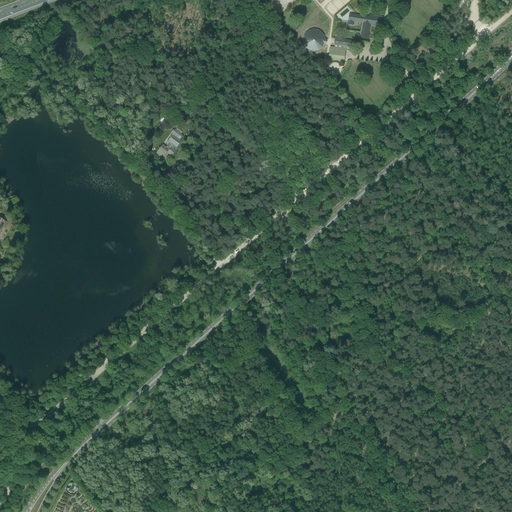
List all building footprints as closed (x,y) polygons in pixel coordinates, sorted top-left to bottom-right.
[(368,16),(350,14),(349,20),(363,22),(362,34),(361,34),(360,38),(368,39),(369,35),(368,35),(370,23),(377,24),(376,25),(382,26),(383,17),(369,15),(368,16)] [(324,44),(325,40),(324,36),(321,32),(318,30),(313,29),(309,30),(306,33),(304,37),(303,41),(304,45),(307,48),(310,50),(314,51),(319,50),(322,48),(324,44)] [(356,48),(357,41),(335,38),(334,47),(330,47),(328,59),(344,62),(346,47),(356,48)] [(136,105),(132,111),(138,114),(142,109),(136,105)] [(172,155),(182,142),(180,140),(182,137),(173,129),(170,133),(172,135),(167,142),(169,143),(166,147),(163,144),(159,149),(156,153),(160,156),(161,155),(164,157),(168,152),(172,155)]
